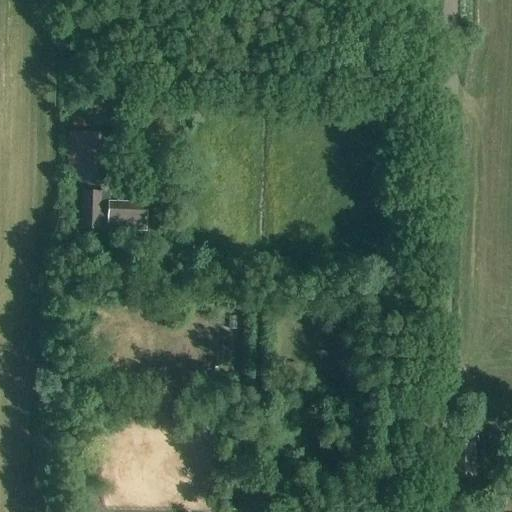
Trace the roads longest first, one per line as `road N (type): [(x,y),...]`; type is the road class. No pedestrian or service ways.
road 1 (track): [(445,0),(431,511)]
road 2 (track): [(443,68),(129,58),(97,104)]
